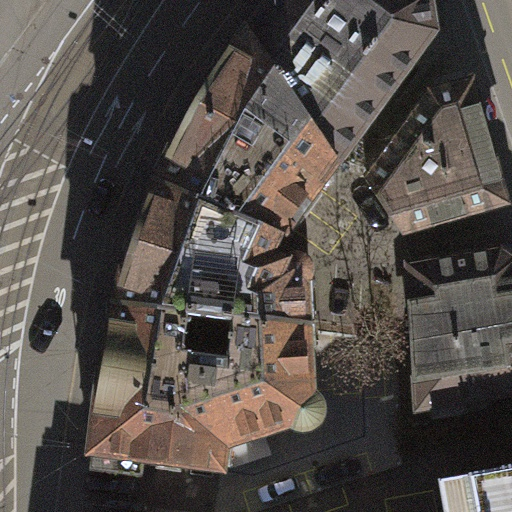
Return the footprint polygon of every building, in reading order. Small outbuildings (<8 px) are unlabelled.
[(430,0),(269,0),(248,29),(337,162),(338,163),(435,35),(430,0)] [(281,236),(337,162),(248,29),(224,64),(198,105),(184,108),(172,130),(177,144),(158,183),(281,236)] [(505,204),(471,86),(433,96),(368,181),(401,231),(505,204)] [(281,236),(158,183),(157,187),(149,192),(144,200),(142,211),(143,222),(135,244),(129,262),(122,270),(117,280),(115,291),(117,302),(117,305),(188,314),(191,298),(234,305),(233,317),(306,326),(304,285),(310,280),(311,269),(308,261),(301,255),(292,255),(284,258),(274,253),(281,236)] [(511,259),(502,251),(411,266),(419,408),(511,391),(511,259)] [(188,314),(117,305),(103,367),(92,375),(89,400),(98,410),(93,451),(96,452),(94,467),(140,474),(142,458),(222,468),(225,445),(289,424),(293,427),(300,430),(310,430),(318,425),(322,416),(323,406),(318,399),(311,392),(306,326),(233,317),(227,358),(184,352),(188,314)] [(511,511),(511,467),(439,480),(444,511),(511,511)]
